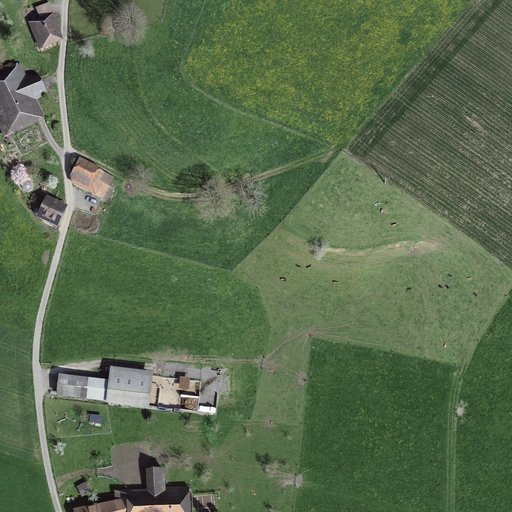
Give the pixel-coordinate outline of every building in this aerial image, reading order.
[(36,9),(40,18),(49,14),(52,13),(48,3),(36,9)] [(28,23),(38,45),(58,37),(49,14),(40,18),(28,23)] [(0,129),(0,131),(35,114),(28,101),(45,93),(35,72),(19,80),(12,66),(0,71),(0,129)] [(72,172),(77,175),(72,183),(106,200),(113,187),(108,184),(112,176),(94,167),(92,170),(77,162),(72,172)] [(40,198),(36,208),(42,211),(39,218),(57,226),(66,206),(48,198),(47,201),(40,198)] [(148,376),(111,372),(110,383),(59,377),(57,394),(145,405),(148,376)] [(120,503),(97,508),(97,511),(183,511),(182,488),(164,488),(164,470),(147,471),(148,490),(124,491),(125,497),(119,497),(120,503)]
